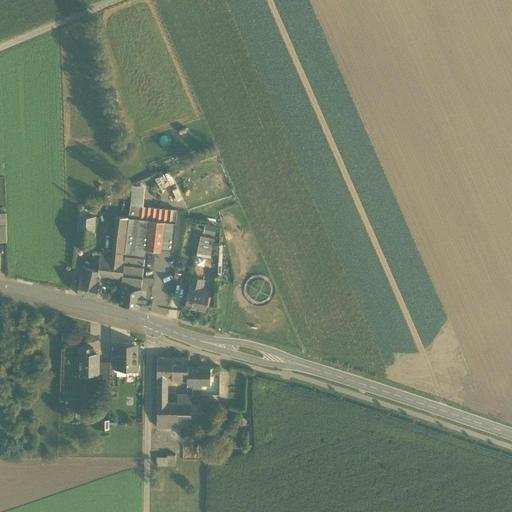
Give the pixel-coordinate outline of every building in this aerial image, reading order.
[(131,184),(129,205),(142,206),(144,186),(131,184)] [(162,208),(142,206),(129,205),(128,213),(128,216),(124,250),(134,251),(144,252),(144,251),(143,251),(144,246),(172,249),(177,210),(162,208)] [(77,220),(76,228),(94,229),(94,216),(77,215),(77,220)] [(115,215),(111,250),(124,251),(124,250),(128,216),(122,216),(115,215)] [(215,234),(216,224),(204,223),(203,232),(215,234)] [(93,243),(94,229),(76,228),(76,242),(93,243)] [(196,255),(209,258),(214,238),(201,235),(196,255)] [(107,261),(123,262),(124,251),(111,250),(110,253),(108,253),(107,261)] [(124,250),(124,251),(123,262),(143,264),(144,253),(144,252),(134,251),(124,250)] [(106,274),(107,261),(108,253),(99,252),(98,268),(97,273),(100,273),(106,274)] [(142,276),(153,277),(154,261),(151,261),(152,254),(144,253),(143,264),(142,276)] [(106,274),(122,275),(123,262),(107,261),(106,274)] [(143,264),(123,262),(122,275),(121,286),(119,304),(138,306),(149,307),(150,298),(150,296),(143,295),(143,297),(140,297),(142,276),(143,264)] [(82,265),(80,276),(99,280),(100,273),(97,273),(98,268),(82,265)] [(242,290),(243,296),(246,301),(251,305),(257,307),(263,306),(269,303),(272,298),(274,292),(273,286),(270,281),(266,277),(260,275),(253,276),(248,279),(244,284),(242,290)] [(95,297),(99,280),(80,276),(76,293),(95,297)] [(153,277),(142,276),(140,297),(143,297),(143,295),(150,296),(154,277),(153,277)] [(191,277),(189,285),(201,288),(203,280),(191,277)] [(210,290),(201,288),(189,285),(185,305),(205,310),(210,290)] [(117,366),(127,366),(127,365),(136,365),(136,347),(129,347),(129,344),(116,344),(116,352),(116,366),(117,366)] [(86,373),(97,373),(97,361),(96,361),(95,352),(93,352),(93,349),(92,348),(88,348),(88,346),(79,346),(79,357),(75,357),(75,367),(78,367),(81,367),(81,370),(86,370),(86,373)] [(167,378),(171,377),(172,358),(157,358),(157,377),(167,378)] [(171,377),(175,378),(187,378),(187,367),(188,358),(172,358),(171,377)] [(97,361),(97,373),(103,373),(103,372),(110,372),(110,368),(110,361),(97,361)] [(209,367),(187,367),(187,378),(187,382),(187,383),(193,383),(208,383),(209,367)] [(167,396),(167,378),(157,377),(157,402),(164,402),(164,396),(167,396)] [(177,394),(177,402),(183,402),(183,419),(191,420),(191,404),(191,403),(191,394),(187,394),(177,394)] [(71,402),(71,407),(70,413),(70,416),(81,417),(81,402),(71,402)] [(177,402),(164,402),(164,408),(157,408),(157,419),(177,419),(177,402)] [(199,405),(191,404),(191,420),(198,420),(199,405)] [(177,428),(177,419),(157,419),(157,427),(177,428)] [(190,428),(191,420),(183,419),(177,419),(177,428),(190,428)] [(109,420),(100,420),(100,427),(100,429),(108,429),(109,420)] [(235,430),(234,448),(242,448),(243,430),(235,430)] [(217,446),(229,446),(229,436),(217,435),(217,446)] [(167,456),(156,456),(156,465),(167,466),(175,466),(175,461),(175,454),(167,454),(167,456)]
